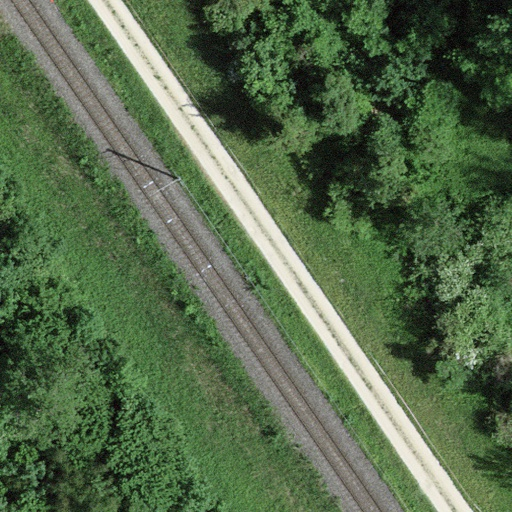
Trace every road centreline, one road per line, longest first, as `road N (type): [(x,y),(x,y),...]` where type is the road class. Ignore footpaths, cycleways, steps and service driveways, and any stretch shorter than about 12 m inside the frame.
road 1 (track): [(465,511),(114,0)]
road 2 (track): [(260,511),(0,136)]
